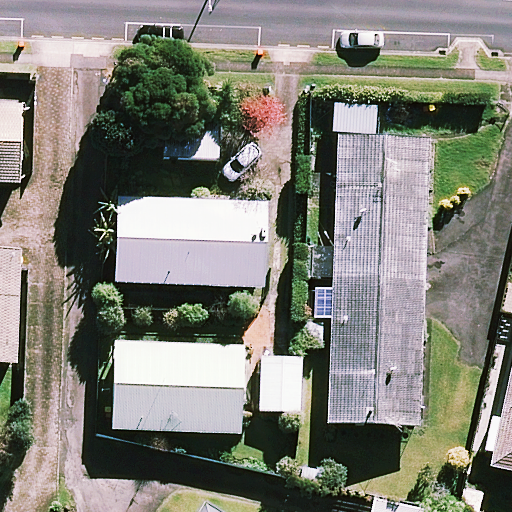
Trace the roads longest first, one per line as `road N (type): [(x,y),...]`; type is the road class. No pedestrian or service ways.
road 1 (unknown): [(458,511),(322,489),(66,424),(60,107)]
road 2 (tertiary): [(511,17),(0,2)]
